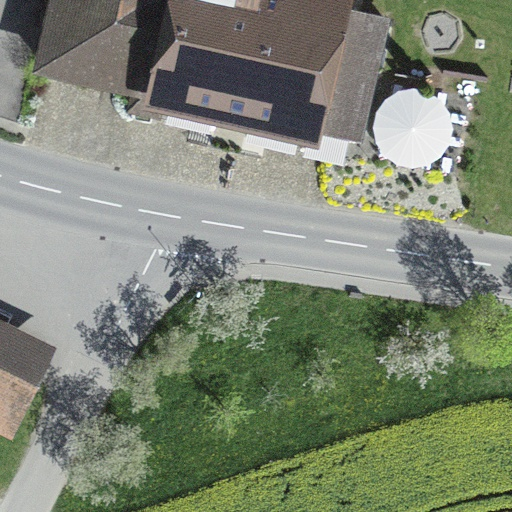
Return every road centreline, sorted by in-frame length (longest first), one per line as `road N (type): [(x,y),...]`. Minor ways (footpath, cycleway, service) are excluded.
road 1 (secondary): [(511,268),(174,216)]
road 2 (unclassified): [(174,216),(19,511)]
road 3 (secondary): [(174,216),(0,175)]
